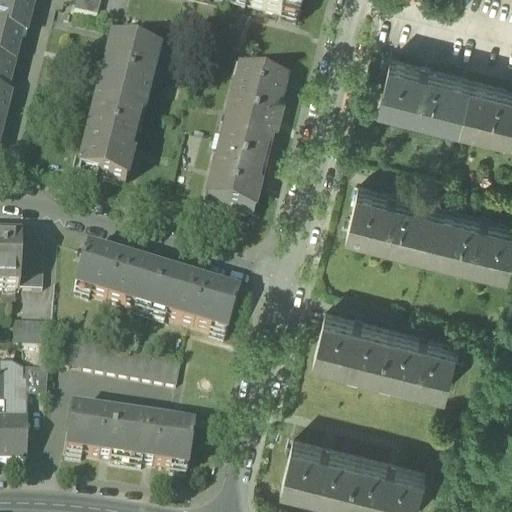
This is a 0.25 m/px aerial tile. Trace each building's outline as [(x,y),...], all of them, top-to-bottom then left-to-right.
[(0,0),(0,140),(10,99),(7,98),(21,39),(25,40),(35,0),(0,0)] [(99,11),(102,0),(101,0),(77,0),(76,6),(99,11)] [(303,0),(229,0),(228,7),(297,24),(303,0)] [(96,23),(99,11),(76,6),(73,17),(96,23)] [(111,45),(94,111),(135,121),(139,106),(145,108),(149,88),(144,87),(148,74),(153,75),(157,56),(111,45)] [(511,89),(471,79),(391,59),(380,103),(460,123),(511,135),(511,89)] [(144,87),(149,88),(153,75),(148,74),(144,87)] [(239,77),(222,143),(264,154),(274,114),(278,115),(285,89),(239,77)] [(135,121),(137,122),(141,123),(145,108),(139,106),(135,121)] [(137,122),(135,121),(94,111),(77,178),(124,190),(131,163),(127,162),(137,122)] [(254,194),(264,154),(222,143),(205,210),(252,221),(258,195),(254,194)] [(511,261),(511,224),(439,206),(359,186),(348,229),(428,250),(510,270),(511,261)] [(20,244),(0,243),(0,287),(2,287),(2,291),(18,291),(19,251),(20,248),(20,244)] [(40,295),(44,295),(45,249),(20,248),(19,251),(18,291),(18,294),(40,295)] [(73,295),(225,340),(236,302),(85,256),(73,295)] [(458,346),(392,329),(325,313),(315,356),(381,373),(447,389),(458,346)] [(16,350),(48,351),(50,328),(16,327),(14,327),(13,350),(16,350)] [(54,368),(66,370),(70,346),(58,343),(54,368)] [(66,370),(78,372),(83,348),(70,346),(66,370)] [(78,372),(91,374),(95,350),(83,348),(78,372)] [(91,374),(103,376),(107,352),(95,350),(91,374)] [(103,376),(115,379),(119,354),(107,352),(103,376)] [(115,379),(127,381),(131,356),(119,354),(115,379)] [(127,381),(139,383),(143,358),(131,356),(127,381)] [(139,383),(151,385),(155,360),(143,358),(139,383)] [(151,385),(163,387),(167,363),(155,360),(151,385)] [(163,387),(175,389),(179,365),(167,363),(163,387)] [(0,407),(3,407),(3,423),(26,423),(26,399),(28,399),(27,389),(22,389),(22,373),(9,367),(0,367),(0,407)] [(28,399),(45,399),(46,375),(22,373),(22,389),(27,389),(28,399)] [(64,455),(186,473),(192,433),(70,415),(64,455)] [(0,464),(25,465),(26,423),(3,423),(0,422),(0,464)] [(416,511),(426,475),(359,458),(293,442),(283,485),(348,501),(390,511),(416,511)]
